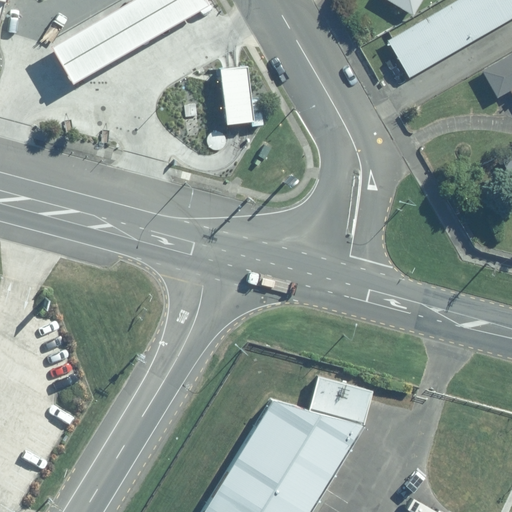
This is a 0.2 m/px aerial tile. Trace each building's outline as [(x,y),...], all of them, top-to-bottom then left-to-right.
[(203,56),(171,0),(60,0),(52,5),(67,33),(87,20),(130,98),(143,89),(163,123),(211,94),(195,61),(203,56)] [(511,0),(453,0),(387,38),(408,75),(511,15),(511,0)] [(390,0),(413,13),(420,0),(390,0)] [(511,85),(511,51),(480,69),(495,95),(511,85)] [(270,394),(193,511),(304,511),(369,412),(270,394)]
